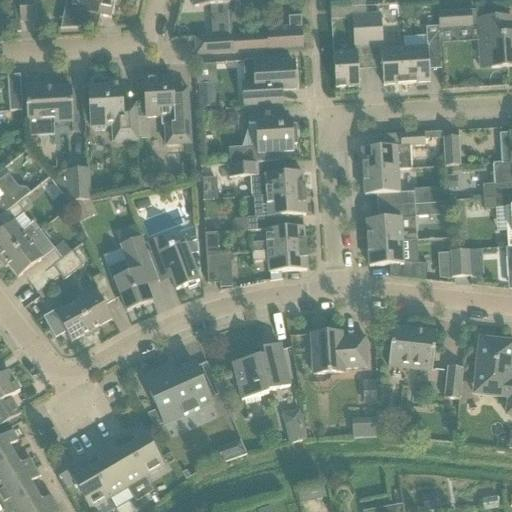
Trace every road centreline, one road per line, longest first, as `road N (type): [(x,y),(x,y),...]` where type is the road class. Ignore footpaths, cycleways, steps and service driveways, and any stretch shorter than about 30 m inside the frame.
road 1 (residential): [(333,293),(199,316),(140,336),(61,382),(0,307)]
road 2 (residential): [(0,52),(131,43),(149,28),(155,0)]
road 3 (residential): [(334,123),(347,115),(511,106)]
road 4 (residential): [(511,306),(333,293)]
road 5 (residential): [(333,293),(326,142),(334,123)]
